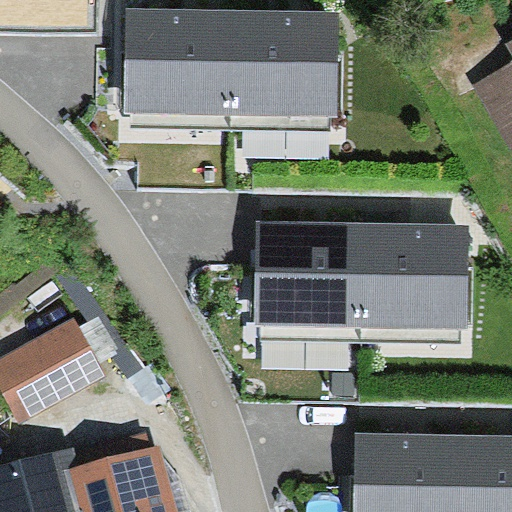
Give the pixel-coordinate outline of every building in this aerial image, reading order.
[(98,0),(0,0),(0,36),(98,38),(98,0)] [(191,23),(126,22),(125,123),(339,125),(340,24),(274,23),(191,23)] [(511,52),(511,64),(479,85),(511,139),(511,44),(509,47),(511,52)] [(323,233),(258,231),(255,337),(468,342),(470,237),(404,235),(323,233)] [(105,380),(71,322),(0,363),(0,393),(21,429),(105,380)] [(146,446),(65,469),(78,511),(179,511),(163,457),(150,461),(146,446)] [(421,446),(356,446),(354,511),(511,511),(511,447),(503,447),(421,446)] [(0,511),(78,511),(65,469),(62,457),(0,474),(0,511)]
